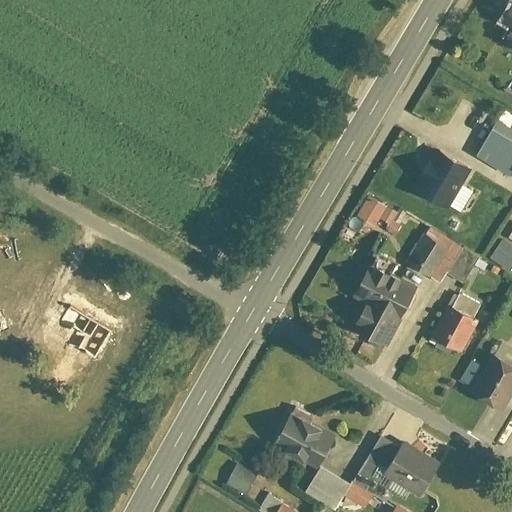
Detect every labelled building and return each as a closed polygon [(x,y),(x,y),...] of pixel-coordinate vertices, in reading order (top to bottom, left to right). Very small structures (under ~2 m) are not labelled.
[(511,176),(511,174),(511,128),(496,120),(476,156),(511,176)] [(415,187),(449,207),(471,169),(437,149),(415,187)] [(371,196),(364,218),(382,224),(385,218),(397,222),(403,208),(371,196)] [(465,207),(476,218),(486,207),(475,196),(465,207)] [(406,261),(431,276),(448,248),(423,233),(406,261)] [(511,241),(507,238),(495,258),(511,268),(511,241)] [(459,254),(449,271),(464,281),(480,256),(464,246),(459,254)] [(448,248),(431,276),(442,282),(449,271),(459,254),(448,248)] [(386,344),(415,289),(368,264),(352,293),(365,299),(351,325),(386,344)] [(431,336),(464,352),(480,321),(447,305),(431,336)] [(73,308),(57,335),(100,362),(117,334),(73,308)] [(469,389),(502,410),(511,393),(511,364),(492,353),(469,389)] [(272,439),(316,466),(339,428),(295,401),(272,439)] [(384,473),(401,446),(383,435),(356,479),(374,490),(384,473)] [(419,495),(440,461),(405,440),(401,446),(384,473),(419,495)] [(226,483),(244,495),(257,474),(239,462),(226,483)] [(345,496),(353,483),(323,465),(307,490),(337,508),(345,496)] [(374,490),(356,479),(353,483),(345,496),(363,507),(374,490)] [(298,511),(284,503),(278,511),(298,511)]
